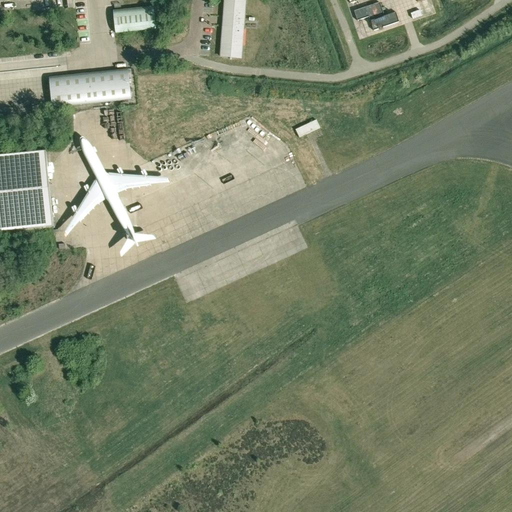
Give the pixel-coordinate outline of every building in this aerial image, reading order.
[(224,0),(223,18),(223,21),(220,57),(241,58),(245,0),(224,0)] [(354,0),(346,0),(350,10),(357,8),(354,0)] [(417,0),(408,0),(414,15),(422,13),(417,0)] [(428,0),(420,0),(425,11),(432,8),(428,0)] [(379,4),(354,12),(358,21),(370,18),(374,30),(401,21),(396,8),(382,13),(379,4)] [(115,33),(156,29),(154,7),(113,12),(114,24),(115,33)] [(52,108),(132,100),(129,70),(49,78),(51,96),(52,108)] [(296,129),(299,137),(320,127),(317,119),(296,129)] [(0,232),(53,227),(45,152),(0,156),(0,232)] [(292,221),(172,278),(186,307),(306,248),(292,221)]
